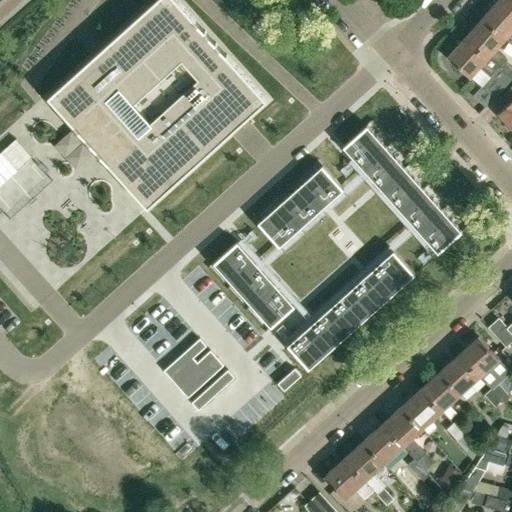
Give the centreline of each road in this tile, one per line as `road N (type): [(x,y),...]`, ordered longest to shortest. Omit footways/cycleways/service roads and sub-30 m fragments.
road 1 (residential): [(245,499),(511,262)]
road 2 (residential): [(511,182),(392,52)]
